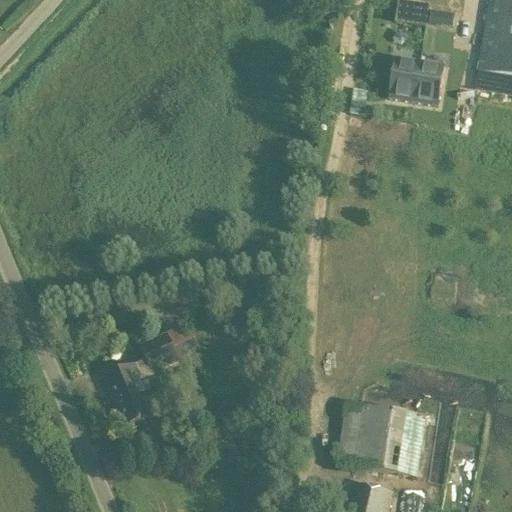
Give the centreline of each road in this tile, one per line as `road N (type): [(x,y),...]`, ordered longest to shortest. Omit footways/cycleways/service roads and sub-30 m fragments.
road 1 (track): [(298,494),(327,172)]
road 2 (unclassified): [(113,511),(0,246)]
road 3 (unclassified): [(327,172),(358,0)]
